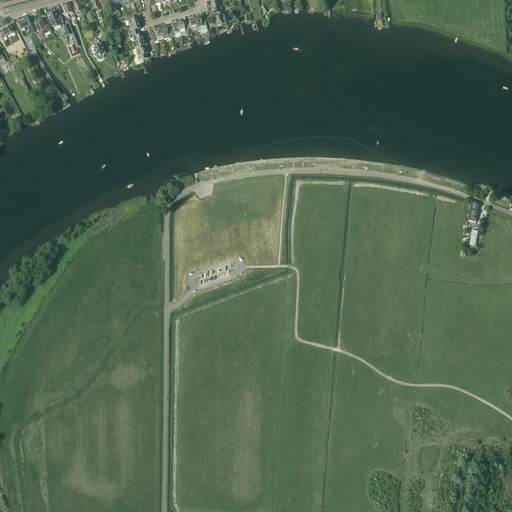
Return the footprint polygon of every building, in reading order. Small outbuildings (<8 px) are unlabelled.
[(100,11),(96,0),(90,0),(94,10),(97,9),(97,11),(100,11)] [(118,8),(115,0),(110,0),(113,9),(118,8)] [(221,7),(220,1),(219,1),(218,0),(213,0),(213,3),(210,4),(212,9),(221,7)] [(81,11),(79,2),(73,4),(75,13),(76,16),(80,14),(82,20),(84,19),(81,11)] [(71,13),(69,5),(63,6),(64,9),(65,13),(63,14),(64,19),(68,18),(67,13),(71,13)] [(223,12),(221,7),(212,9),(213,15),(217,14),(217,17),(223,15),(222,12),(223,12)] [(53,27),(53,29),(60,26),(60,24),(63,23),(60,16),(57,18),(56,16),(56,15),(56,16),(54,12),(47,15),(50,21),(49,21),(52,28),(53,27)] [(229,22),(226,15),(224,16),(223,15),(217,17),(214,17),(216,26),(226,23),(226,22),(229,22)] [(138,23),(137,18),(135,18),(134,16),(124,18),(125,21),(127,21),(129,26),(138,23)] [(207,29),(204,18),(200,19),(199,17),(194,19),(197,28),(198,32),(207,29)] [(30,25),(27,18),(22,20),(25,27),(30,25)] [(197,28),(194,19),(188,20),(189,22),(186,23),(188,29),(191,28),(191,30),(197,28)] [(25,27),(22,20),(17,23),(20,30),(25,27)] [(50,32),(48,25),(45,27),(44,25),(43,24),(41,20),(33,23),(38,33),(37,35),(38,37),(40,38),(42,37),(43,35),(50,32)] [(69,20),(66,21),(75,45),(76,47),(78,46),(71,27),(69,20)] [(189,33),(188,29),(186,23),(183,24),(182,22),(177,23),(181,37),(185,35),(186,33),(189,33)] [(130,30),(127,31),(129,35),(133,34),(138,32),(138,29),(140,29),(138,23),(129,26),(130,30)] [(172,27),(169,28),(172,39),(172,37),(175,37),(175,38),(181,37),(177,23),(171,25),(172,27)] [(0,36),(2,39),(14,32),(10,25),(0,30),(0,36)] [(172,39),(169,28),(166,29),(165,27),(160,28),(163,38),(163,40),(164,40),(168,38),(170,39),(172,39)] [(163,38),(160,28),(154,30),(154,32),(151,33),(154,44),(159,43),(158,39),(163,38)] [(143,40),(141,34),(139,35),(138,32),(133,34),(129,35),(130,39),(132,39),(133,43),(143,40)] [(102,45),(101,45),(101,44),(100,44),(99,42),(98,41),(97,41),(97,40),(95,40),(94,40),(93,41),(92,41),(92,42),(91,43),(91,45),(92,47),(91,48),(91,49),(90,50),(89,51),(89,53),(89,54),(90,55),(91,56),(92,57),(93,57),(94,56),(94,57),(95,57),(96,57),(96,58),(97,59),(98,59),(99,60),(100,60),(101,60),(102,59),(103,59),(103,58),(104,57),(104,56),(103,55),(104,55),(104,54),(104,53),(105,52),(106,51),(107,50),(107,49),(107,47),(106,46),(105,46),(104,45),(102,45)] [(147,45),(146,42),(144,43),(143,40),(133,43),(135,48),(144,45),(147,45)] [(78,51),(76,47),(75,45),(67,48),(72,58),(78,55),(77,52),(78,51)] [(148,58),(146,51),(149,51),(148,47),(145,48),(144,45),(135,48),(136,51),(138,61),(148,58)] [(48,88),(30,53),(22,56),(40,92),(48,88)] [(477,218),(479,205),(470,204),(467,220),(476,222),(477,218)] [(475,247),(478,231),(471,230),(469,246),(475,247)]
